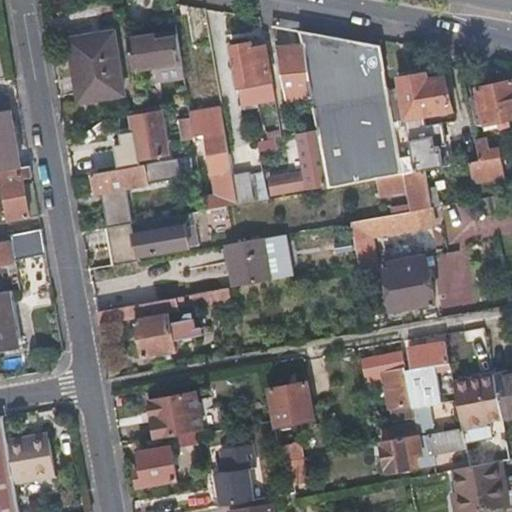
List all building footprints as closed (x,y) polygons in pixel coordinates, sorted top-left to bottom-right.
[(114,28),(69,35),(81,99),(125,91),(114,28)] [(176,29),(128,37),(133,68),(181,60),(176,29)] [(337,131),(333,105),(327,72),(339,69),(333,37),(300,31),(303,46),(311,93),(317,126),(318,134),(337,131)] [(359,101),(349,39),(333,37),(339,69),(327,72),(333,105),(359,101)] [(388,83),(382,45),(349,39),(359,101),(333,105),(337,131),(318,134),(319,139),(322,153),(327,183),(328,187),(404,173),(395,122),(388,83)] [(238,85),(253,83),(272,80),(266,49),(248,52),(247,44),(233,48),(238,85)] [(311,93),(303,46),(278,50),(286,97),(311,93)] [(452,111),(445,78),(428,80),(426,72),(398,77),(399,81),(406,120),(425,117),(452,111)] [(511,121),(511,79),(476,88),(477,97),(472,98),(479,128),(511,121)] [(272,80),(253,83),(256,101),(275,97),(272,80)] [(406,120),(399,81),(388,83),(395,122),(406,120)] [(0,96),(0,170),(15,168),(11,148),(17,147),(9,95),(0,96)] [(140,159),(171,153),(162,106),(132,111),(140,159)] [(228,142),(221,107),(190,113),(193,136),(208,134),(219,193),(203,196),(205,208),(239,202),(228,142)] [(425,117),(406,120),(415,171),(428,169),(448,165),(444,146),(451,145),(447,122),(427,126),(425,117)] [(319,139),(318,134),(317,126),(294,131),(296,143),(307,141),(319,139)] [(484,133),(471,136),(476,160),(466,162),(469,181),(500,176),(496,145),(487,147),(484,133)] [(239,202),(255,199),(244,143),(244,140),(228,142),(239,202)] [(255,199),(268,197),(262,161),(258,141),(244,143),(255,199)] [(15,168),(30,166),(26,145),(17,147),(11,148),(15,168)] [(270,193),(327,183),(322,153),(308,156),(310,170),(268,178),(270,193)] [(153,161),(98,171),(93,171),(97,191),(180,177),(176,157),(172,158),(153,161)] [(451,179),(448,165),(428,169),(434,204),(443,203),(439,181),(451,179)] [(0,173),(8,221),(30,217),(21,176),(31,174),(30,166),(15,168),(0,170),(0,173)] [(415,171),(406,173),(412,208),(420,207),(434,204),(428,169),(415,171)] [(420,207),(412,208),(353,219),(361,262),(378,259),(374,238),(431,227),(438,226),(434,204),(420,207)] [(109,224),(116,262),(141,257),(140,252),(188,243),(182,212),(109,224)] [(12,246),(43,240),(41,227),(10,233),(11,240),(12,246)] [(288,275),(280,232),(272,234),(263,235),(272,278),(288,275)] [(263,235),(227,242),(236,285),(272,278),(263,235)] [(0,265),(15,263),(12,246),(11,240),(0,241),(0,265)] [(435,303),(427,257),(385,265),(393,311),(435,303)] [(190,304),(229,298),(227,286),(187,293),(190,304)] [(0,291),(0,349),(22,346),(11,289),(0,291)] [(187,293),(175,295),(178,307),(190,304),(187,293)] [(97,308),(99,323),(138,316),(168,310),(178,308),(178,307),(175,295),(97,308)] [(138,316),(142,340),(144,353),(174,348),(171,336),(194,332),(191,317),(170,321),(168,310),(138,316)] [(446,339),(445,329),(406,336),(409,346),(446,339)] [(450,360),(446,339),(409,346),(413,370),(406,372),(410,396),(414,418),(416,431),(443,427),(442,423),(432,424),(428,398),(441,396),(436,363),(441,362),(450,360)] [(406,372),(402,350),(364,357),(369,380),(390,377),(394,399),(410,396),(406,372)] [(452,371),(450,360),(441,362),(443,372),(452,371)] [(511,369),(493,373),(500,414),(511,411),(511,369)] [(486,416),(500,414),(493,373),(478,375),(486,416)] [(486,416),(478,375),(453,380),(461,423),(464,439),(489,433),(486,416)] [(276,418),(277,424),(313,417),(307,380),(270,386),(276,418)] [(195,390),(147,398),(154,437),(202,429),(195,390)] [(7,437),(3,416),(3,414),(0,414),(0,511),(20,511),(14,480),(7,437)] [(379,425),(381,437),(416,431),(414,418),(379,425)] [(420,450),(464,442),(464,439),(461,423),(443,427),(416,431),(381,437),(379,438),(385,469),(422,461),(420,450)] [(45,437),(44,430),(27,433),(29,440),(45,437)] [(27,433),(7,437),(14,480),(51,473),(45,437),(29,440),(27,433)] [(49,437),(45,437),(51,473),(55,473),(49,437)] [(214,470),(220,503),(253,497),(247,466),(254,465),(250,441),(220,447),(224,469),(214,470)] [(170,444),(140,449),(143,462),(137,463),(141,485),(176,478),(170,444)] [(293,456),(296,474),(332,467),(329,450),(326,450),(293,456)] [(456,499),(457,502),(486,495),(505,491),(503,478),(506,477),(503,458),(468,465),(454,468),(459,498),(456,499)] [(486,495),(457,502),(458,511),(471,511),(507,505),(505,491),(486,495)] [(236,507),(224,509),(224,511),(270,511),(269,501),(236,507)]
